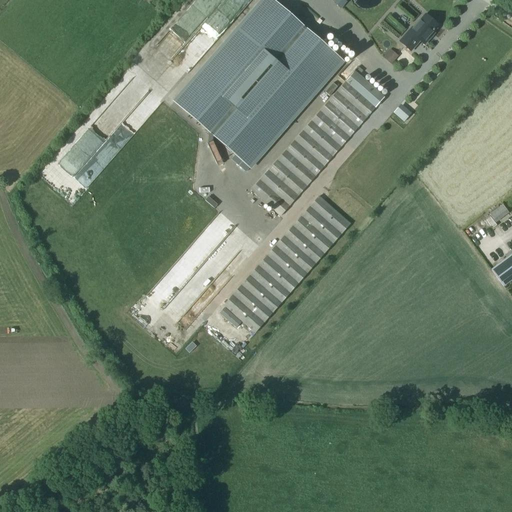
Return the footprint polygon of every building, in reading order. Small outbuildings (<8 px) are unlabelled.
[(342,62),(271,0),(263,0),(174,103),(249,169),(342,62)] [(336,0),(334,3),(341,9),(346,3),(343,0),(336,0)] [(351,12),(359,4),(354,0),(350,0),(345,6),(351,12)] [(424,17),(400,44),(410,53),(420,42),(425,46),(435,35),(433,34),(439,28),(424,17)] [(187,68),(193,73),(233,25),(228,21),(187,68)] [(355,73),(251,192),(281,218),(385,99),(355,73)] [(410,116),(401,107),(395,114),(405,122),(410,116)] [(354,150),(346,158),(352,163),(359,155),(354,150)] [(319,197),(223,307),(247,328),(242,333),(247,338),(252,332),(255,335),(351,226),(319,197)] [(503,206),(489,216),(495,225),(509,214),(503,206)] [(239,249),(221,237),(230,223),(217,214),(200,239),(232,260),(239,249)] [(241,233),(233,241),(242,248),(249,240),(241,233)] [(511,256),(492,272),(504,288),(511,281),(511,256)] [(205,318),(209,309),(204,306),(200,315),(205,318)] [(205,317),(199,324),(210,334),(216,328),(205,317)] [(219,325),(227,331),(231,327),(223,320),(219,325)] [(238,346),(221,330),(218,334),(223,338),(220,341),(232,352),(238,346)]
